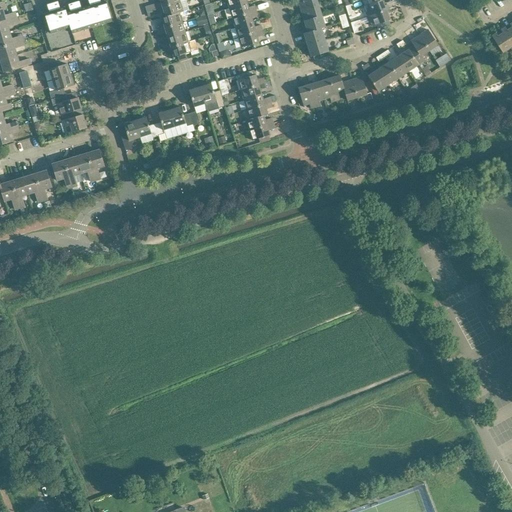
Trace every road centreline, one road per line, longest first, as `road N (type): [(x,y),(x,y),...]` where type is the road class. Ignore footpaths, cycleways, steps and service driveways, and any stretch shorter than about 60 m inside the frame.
road 1 (unclassified): [(511,484),(347,177)]
road 2 (unclassified): [(75,244),(112,248),(347,177)]
road 3 (residential): [(302,157),(511,92)]
road 4 (residential): [(105,113),(173,91),(177,78),(282,43)]
road 5 (residential): [(131,198),(302,157)]
road 6 (unclassified): [(347,177),(511,124)]
road 7 (residential): [(411,0),(404,27),(385,43),(278,75)]
road 8 (tertiary): [(52,500),(0,364)]
road 9 (residential): [(132,0),(141,39),(93,64),(105,113)]
